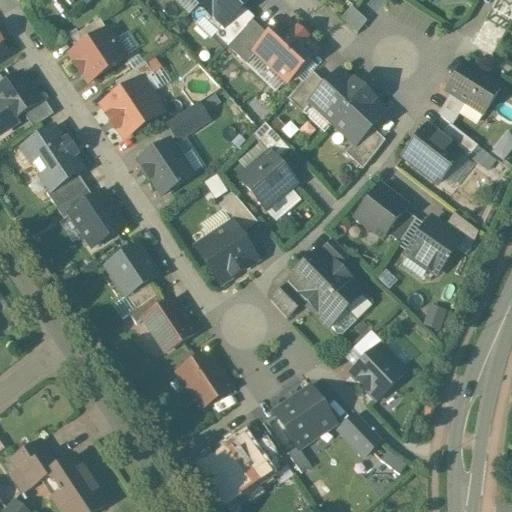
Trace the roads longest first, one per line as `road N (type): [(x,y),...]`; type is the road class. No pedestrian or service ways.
road 1 (residential): [(0,0),(215,322)]
road 2 (residential): [(346,58),(384,74),(402,94),(407,124),(339,208),(215,322)]
road 3 (tertiary): [(460,511),(476,395),(511,303)]
road 4 (unclassified): [(68,347),(177,511)]
road 5 (unclassified): [(0,244),(68,347)]
